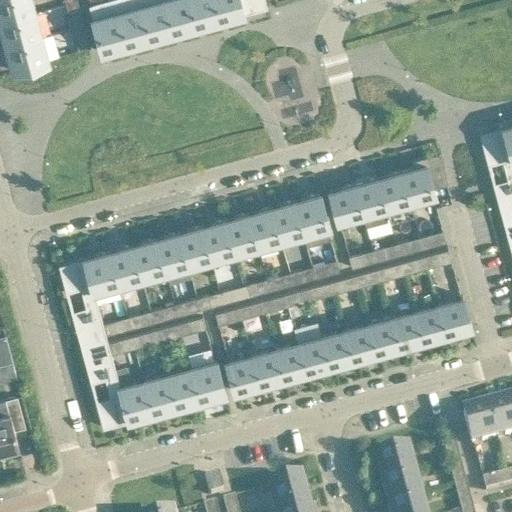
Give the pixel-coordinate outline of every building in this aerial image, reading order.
[(0,0),(0,20),(35,12),(31,0),(0,0)] [(102,51),(122,46),(124,45),(112,0),(96,0),(88,2),(102,51)] [(148,39),(136,0),(112,0),(124,45),(148,39)] [(136,0),(148,39),(171,32),(161,0),(136,0)] [(194,26),(186,0),(161,0),(171,32),(194,26)] [(217,20),(211,0),(186,0),(194,26),(217,20)] [(211,0),(217,20),(240,13),(236,0),(211,0)] [(236,0),(240,13),(267,6),(265,0),(236,0)] [(84,23),(81,11),(69,14),(72,26),(84,23)] [(41,35),(35,12),(0,20),(0,23),(6,44),(41,35)] [(48,61),(41,35),(6,44),(13,70),(48,61)] [(90,47),(87,35),(75,38),(79,50),(90,47)] [(511,147),(505,124),(479,131),(486,159),(501,155),(506,173),(491,177),(501,212),(511,208),(511,147)] [(413,165),(400,169),(409,201),(434,194),(432,187),(448,182),(439,152),(412,159),(413,165)] [(409,201),(400,169),(378,175),(386,207),(409,201)] [(386,207),(378,175),(354,182),(364,213),(367,223),(389,217),(386,207)] [(364,213),(354,182),(330,188),(329,189),(338,220),(364,213)] [(318,191),(294,198),(303,231),(306,243),(331,236),(319,191),(318,191)] [(303,231),(294,198),(271,204),(280,238),(303,231)] [(280,238),(271,204),(248,211),(256,244),(280,238)] [(511,208),(501,212),(511,253),(511,208)] [(256,244),(248,211),(225,217),(233,250),(256,244)] [(233,250),(225,217),(201,223),(211,257),(233,250)] [(211,257),(201,223),(179,230),(188,263),(211,257)] [(188,263),(179,230),(155,236),(164,269),(188,263)] [(430,232),(419,235),(422,247),(434,244),(430,232)] [(164,269),(155,236),(132,242),(141,276),(164,269)] [(410,250),(407,239),(396,242),(399,253),(410,250)] [(141,276),(132,242),(109,249),(118,282),(141,276)] [(384,245),(373,248),(376,260),(387,256),(399,253),(396,242),(384,245)] [(361,251),(349,254),(352,266),(364,263),(376,260),(373,248),(361,251)] [(451,260),(448,248),(435,252),(438,263),(451,260)] [(118,282),(109,249),(84,255),(93,289),(94,288),(118,282)] [(93,289),(84,255),(58,262),(66,290),(80,287),(85,305),(71,309),(80,344),(107,337),(106,333),(103,321),(94,288),(93,289)] [(427,266),(424,255),(412,258),(415,270),(427,266)] [(329,272),(326,261),(313,264),(317,276),(329,272)] [(404,273),(400,261),(389,264),(392,276),(404,273)] [(302,267),(290,270),(293,282),(305,279),(317,276),(313,264),(302,267)] [(380,279),(377,267),(366,271),(369,282),(380,279)] [(282,285),(279,274),(267,277),(270,288),(282,285)] [(357,285),(354,274),(343,277),(346,288),(357,285)] [(259,291),(255,280),(243,283),(246,295),(259,291)] [(334,292),(331,280),(319,283),(322,295),(334,292)] [(235,298),(232,286),(220,289),(223,301),(235,298)] [(310,298),(307,287),(296,290),(299,301),(310,298)] [(212,304),(209,293),(197,296),(200,307),(212,304)] [(287,304),(284,293),(272,296),(275,308),(287,304)] [(462,295),(461,295),(437,302),(446,333),(471,326),(462,295)] [(189,310),(185,299),(173,302),(176,314),(189,310)] [(264,311),(261,299),(249,302),(252,314),(264,311)] [(446,333),(437,302),(414,308),(423,339),(446,333)] [(165,317),(162,305),(150,308),(153,320),(165,317)] [(241,317),(238,305),(226,309),(229,320),(241,317)] [(423,339),(414,308),(391,314),(399,346),(423,339)] [(142,323),(139,312),(127,315),(130,326),(142,323)] [(399,346),(391,314),(367,320),(376,352),(399,346)] [(202,316),(190,319),(193,330),(206,327),(202,316)] [(106,333),(119,329),(115,318),(103,321),(106,333)] [(376,352),(367,320),(344,327),(354,358),(376,352)] [(182,334),(179,322),(167,325),(170,337),(182,334)] [(354,358),(344,327),(321,333),(330,365),(354,358)] [(159,340),(155,328),(144,331),(147,343),(159,340)] [(330,365),(321,333),(298,339),(306,371),(330,365)] [(135,346),(132,335),(121,338),(124,349),(135,346)] [(120,384),(111,353),(107,337),(80,344),(90,380),(105,377),(110,395),(95,399),(103,426),(128,419),(119,384),(120,384)] [(306,371),(298,339),(274,346),(283,377),(306,371)] [(283,377),(274,346),(251,352),(260,384),(283,377)] [(260,384),(251,352),(226,359),(235,390),(260,384)] [(225,393),(215,358),(190,365),(199,400),(225,393)] [(199,400),(190,365),(167,371),(176,406),(199,400)] [(176,406),(167,371),(143,377),(153,412),(176,406)] [(143,377),(120,384),(119,384),(128,419),(153,412),(143,377)] [(0,451),(19,446),(14,430),(26,427),(18,397),(0,401),(0,451)] [(511,434),(511,402),(511,401),(489,408),(497,439),(511,434)] [(497,439),(489,408),(463,415),(472,446),(497,439)] [(375,458),(382,483),(413,475),(406,449),(375,458)] [(460,462),(457,450),(445,453),(448,465),(460,462)] [(466,485),(463,473),(451,476),(455,488),(466,485)] [(207,478),(205,481),(209,493),(212,495),(222,492),(223,490),(220,477),(217,475),(207,478)] [(420,498),(413,475),(382,483),(389,506),(420,498)] [(498,489),(495,477),(483,481),(486,492),(498,489)] [(277,511),(306,504),(299,478),(268,487),(275,511),(277,511)] [(473,508),(470,496),(458,499),(461,511),(473,508)] [(423,511),(420,498),(389,506),(390,511),(423,511)] [(232,511),(238,511),(234,499),(223,502),(225,511),(232,511)]
